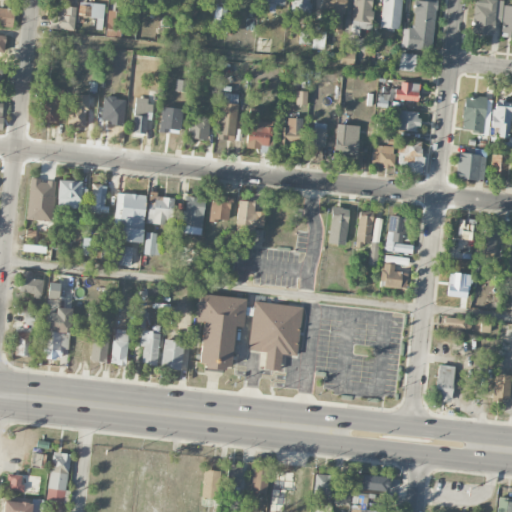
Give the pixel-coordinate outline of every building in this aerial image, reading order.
[(275,13),(275,5),(286,5),(286,0),(262,0),(262,3),(265,3),(265,12),(275,13)] [(308,0),(290,0),(290,12),(308,12),(308,0)] [(344,0),(320,0),(320,13),(344,14),(344,0)] [(371,30),(372,0),(352,0),(350,35),(358,35),(359,29),(371,30)] [(381,0),(380,28),(399,29),(400,0),(381,0)] [(434,2),(414,0),(413,29),(402,28),(401,49),(432,50),(434,2)] [(492,36),(494,22),(500,22),(503,1),(496,0),(474,0),(470,33),(492,36)] [(104,5),(79,2),(78,16),(97,18),(96,29),(102,30),(104,5)] [(49,28),(73,31),(76,8),(62,6),(61,15),(51,14),(49,28)] [(212,25),(224,27),(227,8),(215,6),(212,25)] [(511,6),(502,6),(501,37),(511,37),(511,6)] [(14,9),(0,8),(0,26),(13,27),(14,9)] [(105,35),(120,37),(123,12),(108,10),(105,35)] [(299,43),(311,43),(311,30),(299,31),(299,43)] [(324,49),(325,32),(312,31),(312,48),(324,49)] [(399,70),(414,71),(415,54),(399,54),(399,70)] [(186,93),(188,75),(177,74),(175,92),(186,93)] [(419,84),(401,82),(400,89),(395,89),(394,99),(417,102),(419,84)] [(59,122),(59,89),(49,88),(49,98),(40,98),(39,122),(59,122)] [(295,104),(306,105),(306,92),(295,91),(295,104)] [(220,102),(216,139),(234,141),(238,103),(233,103),(234,95),(225,94),(224,103),(220,102)] [(68,127),(87,126),(87,95),(74,95),(74,102),(67,103),(68,127)] [(392,108),(393,96),(378,95),(377,107),(392,108)] [(461,130),(482,132),(485,98),(464,96),(461,130)] [(102,123),(124,124),(125,98),(102,97),(102,123)] [(132,133),(147,134),(148,98),(133,98),(132,133)] [(510,138),(511,102),(493,101),(492,128),(500,129),(499,137),(510,138)] [(160,132),(180,133),(181,109),(161,108),(160,132)] [(397,119),(389,119),(389,130),(418,131),(418,112),(397,111),(397,119)] [(209,118),(188,117),(187,139),(208,140),(209,118)] [(279,127),(278,147),(300,147),(301,118),(287,118),(286,127),(279,127)] [(270,123),(256,122),(255,129),(247,129),(246,145),(269,146),(270,123)] [(357,154),(358,125),(335,125),(334,154),(357,154)] [(325,146),(325,128),(307,128),(306,146),(325,146)] [(421,142),(398,141),(397,173),(422,174),(422,157),(420,157),(421,142)] [(394,146),(371,146),(371,165),(393,166),(394,146)] [(486,155),(457,154),(456,179),(484,181),(486,155)] [(507,180),(508,156),(491,156),(490,179),(507,180)] [(26,220),(52,221),(54,181),(29,179),(26,220)] [(58,209),(82,210),(83,181),(58,181),(58,209)] [(88,212),(104,213),(107,186),(91,184),(88,212)] [(143,242),(145,195),(117,194),(115,241),(143,242)] [(172,224),(173,197),(149,196),(148,223),(172,224)] [(204,198),(185,197),(182,233),(201,235),(204,198)] [(229,222),(230,197),(210,197),(209,221),(229,222)] [(235,235),(252,236),(253,227),(263,228),(264,212),(254,211),(254,202),(237,201),(235,235)] [(348,209),(331,207),(328,244),(344,245),(348,209)] [(373,212),(359,211),(355,244),(368,246),(373,212)] [(403,217),(387,216),(386,243),(402,244),(403,217)] [(496,227),(481,226),(480,253),(495,253),(496,231),(506,232),(507,218),(497,217),(496,227)] [(474,241),(475,219),(459,219),(458,240),(474,241)] [(66,242),(81,242),(81,228),(66,228),(66,242)] [(262,230),(253,230),(253,247),(262,247),(262,230)] [(159,243),(156,242),(156,233),(145,233),(144,255),(159,256),(159,243)] [(97,238),(83,238),(82,254),(97,255),(97,238)] [(377,239),(370,239),(369,263),(376,264),(377,239)] [(402,244),(392,243),(391,252),(401,252),(402,244)] [(101,259),(109,259),(110,245),(102,244),(101,259)] [(130,267),(133,248),(113,244),(109,264),(130,267)] [(380,288),(403,289),(404,272),(393,272),(394,264),(381,264),(380,288)] [(20,291),(41,295),(43,280),(22,277),(20,291)] [(58,299),(59,283),(48,283),(48,298),(58,299)] [(230,371),(234,326),(243,327),(246,298),(198,294),(196,322),(204,323),(199,368),(230,371)] [(296,356),(301,307),(253,302),(248,350),(265,352),(263,369),(279,371),(281,355),(296,356)] [(45,313),(42,358),(60,359),(61,350),(68,350),(70,309),(56,308),(55,313),(45,313)] [(25,325),(34,325),(35,311),(25,311),(25,325)] [(145,329),(146,312),(137,311),(135,328),(145,329)] [(466,329),(466,318),(443,318),(443,329),(466,329)] [(14,356),(31,356),(32,328),(15,328),(14,356)] [(125,365),(128,330),(113,329),(111,364),(125,365)] [(156,365),(160,332),(143,331),(140,364),(156,365)] [(108,340),(92,338),(90,361),(106,362),(108,340)] [(183,341),(162,340),(161,368),(181,369),(183,341)] [(455,367),(439,365),(433,400),(449,403),(455,367)] [(510,375),(494,374),(492,399),(508,401),(510,375)] [(63,502),(71,455),(53,452),(45,499),(63,502)] [(225,491),(239,492),(240,467),(227,466),(225,491)] [(268,468),(252,467),(251,493),(266,494),(268,468)] [(218,471),(202,471),(202,498),(218,499),(218,471)] [(23,475),(7,474),(6,481),(10,482),(9,490),(21,492),(23,475)] [(314,495),(329,496),(330,475),(314,474),(314,495)] [(387,491),(388,477),(361,475),(360,490),(387,491)] [(332,504),(348,506),(351,488),(335,486),(332,504)] [(496,511),(511,511),(511,498),(497,498),(496,511)] [(41,511),(42,500),(32,499),(32,502),(3,501),(2,511),(41,511)] [(270,511),(289,511),(291,503),(272,501),(270,511)]
